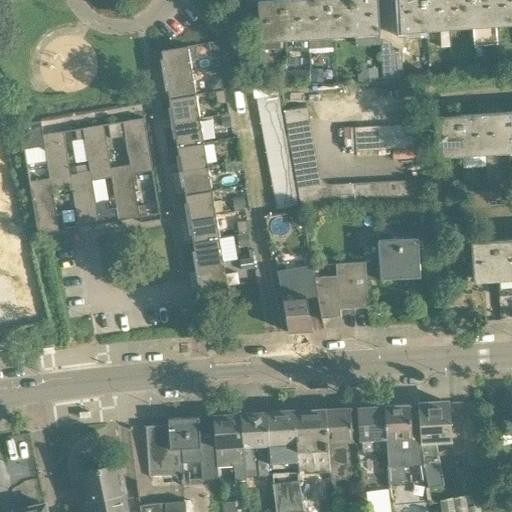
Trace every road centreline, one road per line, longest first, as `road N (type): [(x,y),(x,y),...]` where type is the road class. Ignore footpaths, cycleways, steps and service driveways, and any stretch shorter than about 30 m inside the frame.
road 1 (residential): [(27,393),(511,360)]
road 2 (residential): [(52,511),(27,393)]
